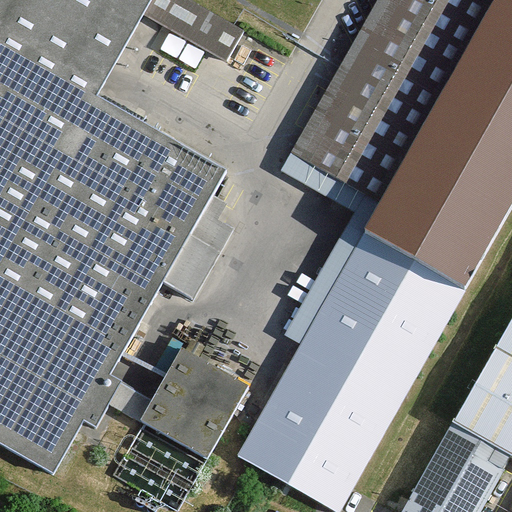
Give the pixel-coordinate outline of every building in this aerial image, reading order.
[(0,0),(0,450),(51,480),(161,290),(190,306),(233,231),(217,223),(226,207),(213,199),(228,173),(94,96),(141,15),(228,65),(249,29),(198,0),(0,0)] [(374,0),(288,148),(377,199),(492,0),(374,0)] [(466,285),(511,206),(511,0),(492,0),(377,199),(362,225),(466,285)] [(235,454),(335,511),(466,285),(362,225),(349,218),(284,331),(301,341),(235,454)] [(511,309),(450,424),(509,456),(511,457),(511,309)] [(245,387),(178,350),(139,421),(206,458),(245,387)] [(401,511),(478,511),(509,456),(450,424),(401,511)]
